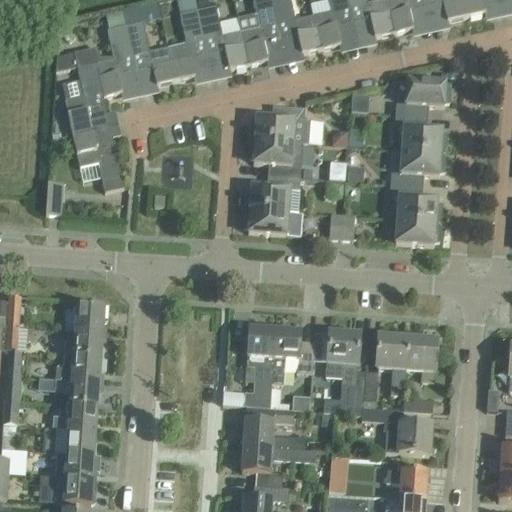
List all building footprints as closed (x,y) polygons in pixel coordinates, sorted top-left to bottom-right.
[(194,0),(182,0),(176,1),(180,17),(198,13),(194,0)] [(207,0),(195,0),(198,12),(210,9),(207,0)] [(272,53),(282,51),(271,0),(257,0),(252,1),(259,30),(241,34),(248,68),(274,63),(272,53)] [(271,0),(282,51),(293,48),(295,58),(321,52),(313,18),(295,22),(290,0),(271,0)] [(328,0),(331,14),(313,18),(321,52),(347,47),(345,37),(355,34),(347,0),(328,0)] [(347,0),(355,34),(365,32),(368,42),(393,36),(386,2),(368,6),(366,0),(347,0)] [(395,0),(386,2),(393,36),(419,31),(417,21),(428,18),(423,0),(395,0)] [(440,26),(466,20),(461,0),(423,0),(428,18),(438,16),(440,26)] [(461,0),(466,20),(492,15),(490,5),(500,2),(499,0),(461,0)] [(248,68),(241,34),(222,38),(216,9),(198,13),(210,67),(220,64),(222,74),(248,68)] [(186,46),(168,50),(175,84),(201,79),(199,69),(210,67),(198,13),(180,17),(186,46)] [(121,14),(105,18),(109,33),(125,29),(121,14)] [(143,25),(125,29),(137,83),(147,80),(149,90),(175,84),(168,50),(150,54),(143,25)] [(92,53),(74,57),(77,70),(95,66),(103,101),(104,101),(121,96),(129,95),(126,85),(137,83),(125,29),(109,33),(107,33),(113,60),(100,60),(98,51),(92,53)] [(74,59),(74,57),(56,61),(56,75),(77,70),(74,59)] [(107,118),(104,101),(103,101),(95,66),(77,70),(83,100),(65,104),(72,137),(98,131),(96,120),(107,118)] [(396,107),(395,119),(421,121),(422,109),(444,111),(444,106),(449,106),(450,87),(431,85),(431,81),(417,80),(417,84),(407,84),(405,108),(396,107)] [(250,143),(250,144),(303,148),(306,148),(308,148),(309,124),(308,124),(304,124),(305,112),(273,110),(273,111),(279,111),(278,122),(272,121),(256,120),(256,125),(251,125),(250,143)] [(404,131),(402,154),(445,157),(446,139),(441,138),(442,133),(420,132),(421,121),(395,119),(394,130),(404,131)] [(98,131),(72,137),(79,171),(98,166),(105,196),(123,191),(112,140),(101,142),(98,131)] [(350,132),(349,148),(359,149),(360,133),(350,132)] [(332,139),(332,149),(347,150),(348,134),(338,134),(332,139)] [(303,148),(250,144),(249,162),(253,162),(253,167),(275,168),(274,180),(300,182),(303,148)] [(445,157),(402,154),(400,177),(391,176),(391,180),(390,188),(416,190),(417,179),(438,180),(439,175),(444,176),(445,157)] [(348,169),(347,184),(363,185),(364,170),(348,169)] [(300,182),(274,180),(273,191),(252,190),(251,195),(246,194),(245,213),(288,215),(290,193),(299,193),(300,182)] [(343,186),(327,185),(341,201),(343,200),(343,186)] [(64,187),(48,186),(46,218),(62,219),(64,187)] [(399,200),(397,224),(440,227),(441,208),(437,208),(437,203),(415,201),(416,190),(390,188),(389,200),(399,200)] [(154,209),(162,210),(164,210),(165,199),(155,198),(154,209)] [(288,215),(245,213),(244,231),(248,231),(248,236),(286,239),(288,215)] [(341,243),(343,219),(331,218),(329,242),(341,243)] [(355,220),(343,219),(341,243),(353,244),(355,220)] [(439,245),(440,227),(397,224),(395,247),(434,250),(434,245),(439,245)] [(21,306),(8,305),(6,331),(19,332),(21,306)] [(75,335),(103,337),(104,327),(107,325),(108,315),(105,312),(92,311),(93,307),(77,306),(77,310),(75,335)] [(18,355),(19,332),(6,331),(5,354),(8,355),(18,355)] [(271,392),(271,388),(275,334),(250,332),(247,373),(249,373),(254,373),(252,397),(245,397),(244,410),(247,410),(269,412),(271,392)] [(301,335),(275,334),(271,388),(283,389),(284,374),(297,375),(297,377),(312,378),(314,348),(300,347),(301,335)] [(65,344),(64,358),(101,361),(103,337),(75,335),(74,344),(65,344)] [(361,420),(362,413),(364,378),(356,377),(356,368),(357,369),(360,340),(330,338),(328,358),(326,381),(342,383),(342,388),(347,389),(345,408),(336,407),(335,418),(361,420)] [(403,400),(405,374),(407,343),(378,341),(376,372),(392,373),(390,399),(403,400)] [(437,345),(407,343),(405,374),(423,375),(422,385),(434,386),(437,345)] [(8,355),(6,379),(21,380),(22,356),(18,355),(8,355)] [(100,385),(101,361),(64,358),(63,371),(56,371),(56,382),(100,385)] [(362,413),(376,414),(378,377),(365,376),(365,378),(364,378),(362,413)] [(21,380),(6,379),(5,404),(23,405),(20,404),(21,380)] [(98,410),(100,385),(56,382),(55,394),(71,396),(70,408),(98,410)] [(271,392),(269,412),(279,413),(281,393),(271,392)] [(404,403),(403,416),(431,418),(432,405),(404,403)] [(23,405),(5,404),(3,428),(17,429),(19,413),(22,413),(23,405)] [(53,431),(68,432),(96,434),(98,410),(70,408),(69,421),(54,420),(53,431)] [(279,413),(269,412),(247,410),(246,425),(245,425),(243,450),(304,454),(304,444),(298,444),(273,442),(274,428),(292,429),(293,414),(279,413)] [(402,415),(376,414),(362,413),(361,420),(363,420),(362,425),(385,427),(385,435),(387,435),(386,457),(399,457),(429,459),(431,429),(401,427),(402,415)] [(17,430),(17,429),(3,428),(1,454),(14,455),(16,430),(17,430)] [(96,434),(68,432),(67,457),(95,459),(96,434)] [(243,450),(242,476),(257,477),(256,490),(282,491),(282,478),(271,477),(272,464),(314,467),(315,455),(304,455),(304,454),(243,450)] [(500,478),(511,478),(511,450),(502,450),(500,478)] [(65,481),(93,483),(93,475),(99,476),(100,459),(95,459),(67,457),(65,481)] [(330,495),(347,496),(349,460),(332,459),(330,495)] [(0,482),(9,483),(10,461),(0,460),(0,482)] [(400,486),(399,501),(426,503),(428,476),(401,474),(401,476),(388,475),(387,485),(400,486)] [(511,478),(500,478),(498,505),(511,505),(511,478)] [(65,481),(54,480),(52,506),(64,506),(64,507),(91,509),(91,508),(94,506),(94,496),(92,494),(93,483),(65,481)] [(0,482),(0,506),(7,507),(8,494),(9,483),(0,482)] [(289,492),(282,491),(256,490),(255,503),(243,502),(242,511),(270,511),(271,505),(288,506),(289,492)] [(425,511),(426,503),(399,501),(398,511),(425,511)]
